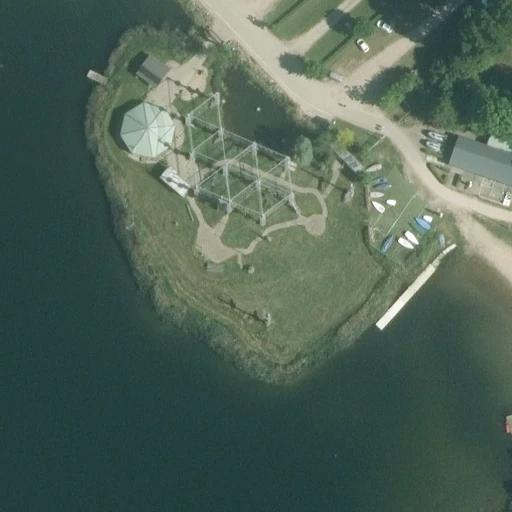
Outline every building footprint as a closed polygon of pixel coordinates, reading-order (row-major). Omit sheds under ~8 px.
[(150,55),(136,76),(156,90),(170,70),(150,55)] [(417,89),(403,101),(409,109),(424,96),(417,89)] [(125,116),(120,137),(132,155),(153,160),(171,148),(176,127),(164,109),(143,104),(125,116)] [(511,130),(494,125),(486,148),(461,139),(453,162),(511,182),(511,130)] [(328,136),(323,141),(329,147),(357,174),(364,168),(330,134),(328,136)] [(170,167),(160,179),(183,198),(191,188),(176,175),(178,174),(170,167)]
